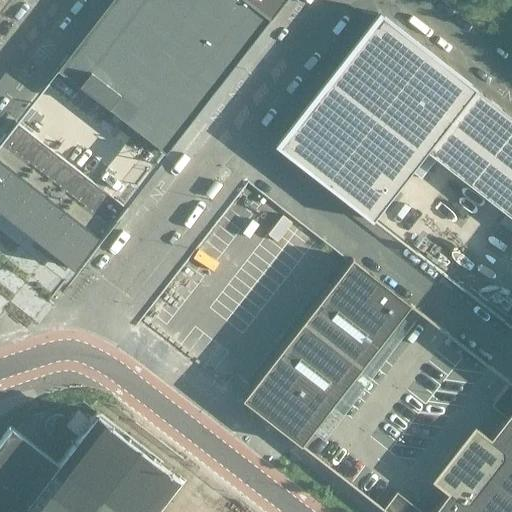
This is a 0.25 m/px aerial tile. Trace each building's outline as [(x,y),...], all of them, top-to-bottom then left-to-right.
[(107,0),(56,65),(167,151),(270,18),(246,0),(107,0)] [(246,0),(270,18),(284,0),(246,0)] [(385,18),(378,13),(365,28),(368,30),(278,146),(372,220),(373,218),(426,151),(511,217),(511,116),(475,88),(385,18)] [(96,241),(123,206),(14,121),(5,133),(0,138),(0,211),(74,269),(96,241)] [(300,445),(410,304),(351,258),(241,399),(300,445)] [(511,511),(511,383),(509,381),(491,404),(506,417),(490,438),(474,426),(432,480),(447,492),(432,511),(423,511),(396,491),(382,509),(385,511),(511,511)] [(147,511),(177,473),(97,411),(82,431),(78,428),(73,434),(77,437),(57,463),(10,426),(0,439),(0,511),(147,511)]
